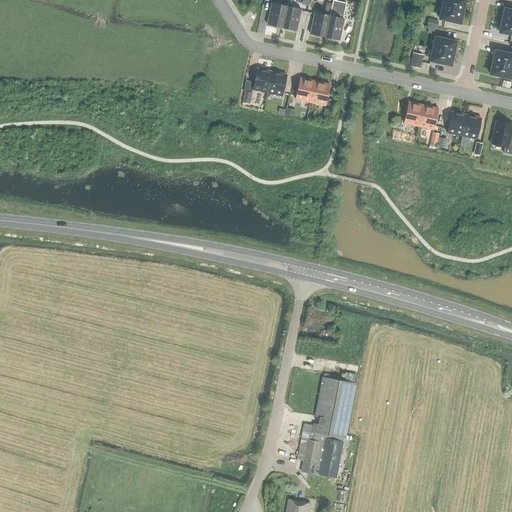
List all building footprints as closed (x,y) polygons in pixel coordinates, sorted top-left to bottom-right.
[(329,16),(324,37),(339,40),(344,19),(343,19),(346,3),(332,0),(329,16)] [(443,0),(441,7),(462,12),(464,0),(443,0)] [(267,24),(281,28),(286,6),(271,3),(267,24)] [(314,13),(310,34),(324,37),(329,16),(331,4),(326,3),(323,14),(314,13)] [(296,31),(301,9),(286,6),(281,28),(296,31)] [(441,7),(439,19),(460,24),(462,12),(441,7)] [(511,10),(504,8),(501,20),(511,22),(511,10)] [(438,21),(428,19),(426,26),(436,28),(438,21)] [(511,35),(511,22),(501,20),(499,32),(511,35)] [(435,37),(432,49),(453,54),(456,42),(435,37)] [(450,66),(453,54),(432,49),(429,61),(450,66)] [(511,54),(495,50),(492,62),(511,66),(511,54)] [(421,62),(422,58),(412,55),(409,67),(428,71),(429,64),(421,62)] [(510,79),(511,71),(511,66),(492,62),(489,74),(510,79)] [(252,90),(267,93),(272,72),(257,68),(252,90)] [(282,96),(286,75),(272,72),(267,93),(282,96)] [(295,99),(310,103),(315,81),(300,78),(295,99)] [(315,81),(310,103),(324,106),(329,84),(315,81)] [(249,104),(251,93),(244,92),(242,102),(249,104)] [(404,124),(418,127),(423,105),(408,102),(404,124)] [(433,130),(438,109),(423,105),(418,127),(433,130)] [(287,108),(285,114),(293,116),(294,109),(287,108)] [(447,133),(461,136),(466,115),(451,112),(447,133)] [(476,140),(481,118),(466,115),(461,136),(476,140)] [(511,125),(496,122),(491,144),(504,147),(503,153),(511,154),(511,140),(509,140),(511,125)] [(432,132),(431,139),(437,141),(439,134),(432,132)] [(403,134),(402,142),(409,143),(411,136),(403,134)] [(439,137),(437,145),(445,147),(447,139),(439,137)] [(476,143),(473,154),(479,155),(482,144),(476,143)] [(312,432),(314,433),(312,440),(306,439),(302,461),(317,464),(315,474),(336,478),(343,442),(342,441),(343,438),(345,439),(346,436),(356,384),(322,377),(315,417),(319,418),(318,425),(313,424),(312,432)] [(308,511),(310,503),(288,499),(285,511),(308,511)]
